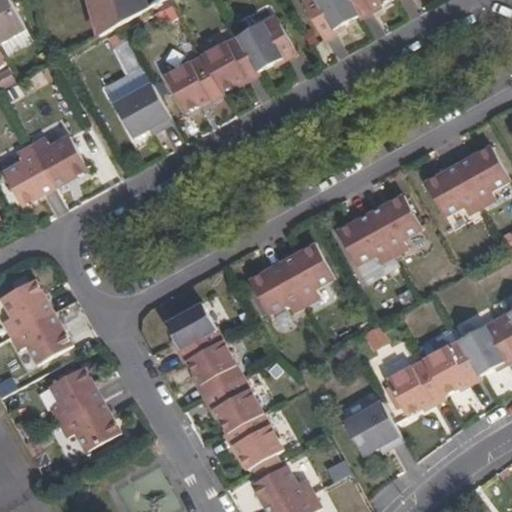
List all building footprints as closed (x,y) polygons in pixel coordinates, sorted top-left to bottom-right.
[(0,0),(0,41),(26,27),(11,0),(0,0)] [(120,26),(148,11),(145,0),(91,0),(101,36),(120,26)] [(351,0),(308,0),(304,3),(326,41),(346,29),(344,27),(361,18),(351,0)] [(351,0),(361,18),(362,20),(382,9),(381,6),(391,0),(351,0)] [(278,18),(242,39),(262,74),(278,65),(280,67),(300,56),(278,18)] [(242,39),(205,59),(225,95),(242,85),(244,88),(263,76),(262,74),(242,39)] [(205,59),(169,80),(189,116),(205,106),(207,109),(227,97),(225,95),(205,59)] [(177,126),(155,88),(119,109),(137,142),(153,132),(157,138),(177,126)] [(48,143),(35,151),(59,193),(92,175),(72,141),(53,152),(48,143)] [(511,175),(495,145),(462,164),(487,207),(499,200),(495,191),(511,181),(511,175)] [(59,193),(35,151),(22,158),(27,167),(7,178),(26,212),(59,193)] [(449,217),(468,206),(473,215),(487,207),(462,164),(430,182),(449,217)] [(374,213),(398,256),(411,249),(407,240),(426,230),(407,195),(374,213)] [(385,264),(398,256),(374,213),(341,231),(360,266),(380,255),(385,264)] [(510,253),(511,252),(511,233),(503,237),(510,253)] [(317,244),(284,263),(309,306),(322,299),(317,290),(337,279),(317,244)] [(284,263),(251,282),(271,316),(290,305),(295,314),(309,306),(284,263)] [(37,283),(3,303),(13,323),(5,327),(13,340),(55,316),(37,283)] [(170,330),(179,344),(177,345),(189,367),(192,365),(227,344),(206,308),(170,330)] [(511,314),(500,321),(511,343),(511,314)] [(20,354),(28,349),(40,368),(74,349),(55,316),(13,340),(20,354)] [(511,343),(500,321),(464,341),(483,378),(498,369),(500,372),(511,365),(511,343)] [(375,354),(392,348),(385,329),(368,336),(375,354)] [(464,341),(427,361),(447,398),(462,390),(463,392),(485,380),(483,378),(464,341)] [(200,380),(198,381),(211,403),(248,380),(227,344),(192,365),(200,380)] [(427,361),(390,382),(410,418),(425,410),(427,413),(449,400),(447,398),(427,361)] [(86,369),(52,389),(62,408),(54,413),(61,427),(104,402),(86,369)] [(0,391),(5,400),(21,390),(14,378),(0,386),(0,391)] [(248,380),(211,403),(223,424),(226,423),(234,437),(270,416),(248,380)] [(122,435),(104,402),(61,427),(69,440),(77,435),(89,454),(122,435)] [(407,442),(385,403),(348,424),(366,457),(381,448),(385,454),(407,442)] [(245,460),(247,459),(255,473),(291,452),(270,416),(234,437),(232,438),(245,460)] [(330,470),(337,485),(355,477),(349,462),(330,470)] [(305,485),(294,465),(260,485),(276,511),(288,511),(321,493),(314,480),(305,485)] [(329,506),(321,493),(288,511),(321,511),(329,506)]
